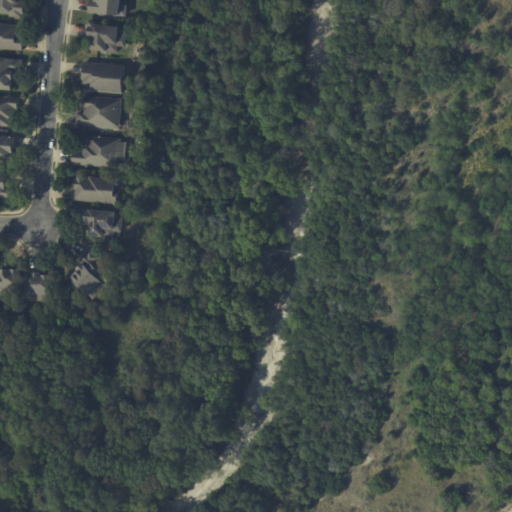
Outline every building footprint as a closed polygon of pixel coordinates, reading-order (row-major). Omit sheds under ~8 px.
[(0,0),(22,0),(22,3),(25,3),(24,20),(10,18),(10,15),(0,14),(0,0)] [(121,0),(121,6),(128,6),(127,18),(89,14),(91,0),(121,0)] [(94,41),(92,41),(93,39),(86,39),(87,23),(103,24),(103,27),(120,28),(122,31),(122,33),(127,34),(127,48),(118,48),(118,54),(93,53),(94,41)] [(18,35),(18,37),(25,38),(23,52),(0,50),(0,25),(19,27),(18,35)] [(0,59),(23,61),(22,75),(14,74),(14,76),(16,76),(15,86),(13,86),(13,93),(0,92),(0,59)] [(83,74),(84,63),(125,67),(125,68),(131,68),(130,74),(125,74),(123,95),(84,92),(84,87),(82,87),(83,74)] [(19,99),(18,110),(16,110),(15,122),(12,122),(12,129),(0,127),(0,96),(19,98),(19,99)] [(121,121),(120,131),(77,127),(78,113),(85,114),(85,111),(84,110),(86,97),(123,101),(121,121)] [(14,139),(12,163),(0,161),(0,136),(14,138),(14,139)] [(122,140),(122,144),(127,145),(126,163),(120,162),(119,170),(73,166),(74,154),(84,155),(85,148),(88,148),(88,146),(86,146),(86,137),(122,140)] [(0,174),(8,175),(6,189),(12,190),(11,200),(0,198),(0,174)] [(85,178),(85,181),(89,181),(89,178),(117,180),(116,193),(119,194),(118,206),(75,202),(76,191),(72,191),(73,181),(77,181),(78,177),(85,178)] [(96,212),(117,214),(119,216),(118,218),(124,219),(123,233),(115,232),(114,239),(105,238),(105,239),(90,237),(91,226),(89,226),(89,224),(86,224),(87,213),(91,213),(91,212),(96,212)] [(94,254),(101,261),(99,263),(116,279),(94,302),(72,282),(73,280),(70,277),(81,265),(78,262),(90,250),(94,254)] [(0,263),(4,263),(4,272),(21,272),(21,297),(3,297),(3,299),(0,299),(0,263)] [(44,278),(52,278),(54,301),(29,303),(27,277),(33,276),(33,275),(42,275),(42,279),(44,278)]
